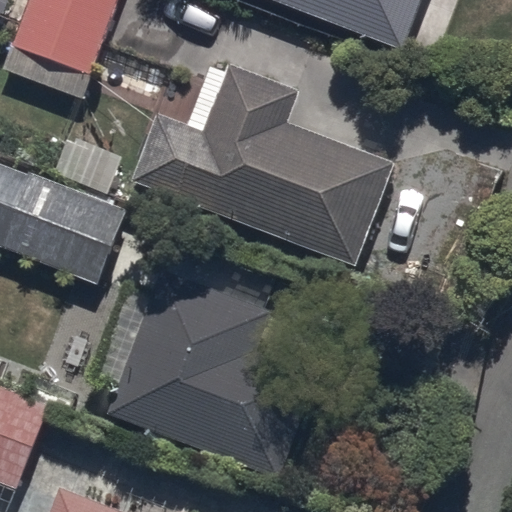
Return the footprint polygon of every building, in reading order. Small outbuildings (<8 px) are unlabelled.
[(0,0),(0,13),(22,21),(4,71),(88,100),(109,41),(116,43),(127,11),(119,8),(122,0),(0,0)] [(293,0),(406,43),(422,0),(293,0)] [(229,71),(214,65),(192,123),(159,111),(134,177),(361,264),(401,160),(292,119),(304,87),(233,61),(229,71)] [(129,210),(0,160),(0,241),(101,281),(129,210)] [(124,376),(111,410),(283,474),(320,374),(283,360),(299,317),(166,268),(155,297),(134,289),(104,369),(124,376)] [(53,410),(0,387),(0,481),(19,490),(53,410)] [(133,511),(63,484),(52,511),(191,511),(182,508),(180,511),(133,511)]
